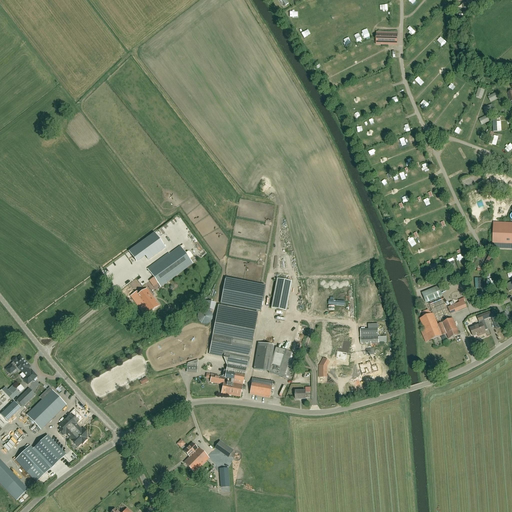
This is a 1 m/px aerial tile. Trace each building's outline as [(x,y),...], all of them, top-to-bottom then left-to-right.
[(463,13),(459,15),(460,18),(468,14),(465,9),(461,11),(463,13)] [(407,29),(412,35),(416,32),(410,26),(407,29)] [(378,34),(378,43),(396,44),(396,34),(378,34)] [(483,98),(484,89),(477,88),(476,97),(483,98)] [(490,103),(498,99),(495,92),(487,96),(490,103)] [(492,104),(483,107),(485,113),(494,111),(492,104)] [(481,125),(489,121),(486,115),(478,119),(481,125)] [(501,121),(496,121),(496,119),(492,119),(493,132),(501,131),(501,121)] [(498,137),(491,135),(488,144),(495,146),(498,137)] [(492,243),(492,248),(511,249),(511,222),(493,222),(492,243)] [(165,248),(154,233),(129,252),(136,261),(144,255),(148,260),(165,248)] [(407,241),(410,245),(415,242),(412,237),(407,241)] [(169,254),(148,269),(161,287),(193,264),(183,251),(172,259),(169,254)] [(487,270),(492,256),(485,253),(479,268),(487,270)] [(483,289),(482,278),(474,278),(475,289),(483,289)] [(265,287),(225,279),(220,304),(260,312),(265,287)] [(276,281),(270,311),(286,314),(292,284),(276,281)] [(443,297),(438,286),(421,293),(426,304),(443,297)] [(137,292),(131,297),(137,305),(140,302),(146,311),(148,314),(158,306),(146,290),(142,292),(140,294),(139,295),(137,292)] [(448,308),(451,314),(458,311),(455,305),(448,308)] [(204,308),(202,312),(199,311),(196,322),(209,325),(213,311),(204,308)] [(217,310),(209,355),(223,358),(227,366),(225,373),(225,377),(234,379),(233,384),(231,383),(230,386),(229,386),(228,386),(223,385),(221,394),(240,397),(242,389),(244,390),(245,389),(245,386),(242,385),(242,384),(246,368),(248,369),(252,343),(257,318),(217,310)] [(479,323),(479,325),(470,329),(473,336),(480,334),(480,335),(486,333),(485,330),(488,329),(484,320),(491,317),(492,320),(496,319),(493,310),(477,317),(479,323)] [(426,343),(433,340),(446,334),(449,339),(459,335),(453,319),(438,325),(433,314),(419,319),(424,330),(421,332),(426,343)] [(369,329),(360,330),(361,344),(379,344),(379,343),(387,343),(387,338),(378,338),(378,329),(369,329)] [(296,355),(276,349),(273,360),(272,360),(274,346),(258,343),(254,369),(269,371),(269,374),(288,379),(296,355)] [(335,354),(334,360),(335,360),(335,363),(338,364),(341,364),(345,365),(346,358),(347,358),(349,350),(342,348),(342,352),(337,351),(337,354),(335,354)] [(37,377),(32,372),(31,372),(28,369),(30,367),(20,357),(17,360),(17,359),(16,359),(15,358),(14,359),(13,360),(13,361),(13,362),(14,362),(12,364),(6,369),(10,374),(12,372),(18,368),(20,370),(21,370),(23,373),(24,373),(27,377),(23,380),(28,385),(37,377)] [(361,367),(358,367),(360,377),(365,376),(365,377),(377,373),(375,367),(371,369),(369,364),(366,365),(366,363),(360,364),(361,367)] [(206,374),(205,378),(211,379),(210,383),(215,384),(215,382),(223,384),(223,385),(228,386),(229,386),(230,386),(231,383),(224,382),(224,378),(216,377),(216,376),(212,375),(206,374)] [(141,385),(148,381),(146,377),(139,381),(141,385)] [(272,382),(252,379),(249,394),(269,397),(272,382)] [(19,393),(24,389),(20,385),(16,388),(19,393)] [(42,400),(27,416),(41,430),(66,405),(52,391),(53,391),(50,388),(40,397),(42,400)] [(23,407),(35,395),(29,389),(17,401),(23,407)] [(306,391),(295,391),(295,400),(306,400),(306,399),(311,398),(311,393),(306,393),(306,391)] [(14,402),(1,415),(7,421),(20,408),(14,402)] [(61,428),(59,430),(64,435),(65,434),(72,440),(71,441),(78,447),(81,444),(82,445),(87,440),(86,439),(89,436),(83,429),(82,430),(78,427),(75,424),(80,420),(81,420),(82,418),(78,414),(79,413),(75,409),(71,413),(72,414),(71,414),(59,426),(61,428)] [(25,418),(19,424),(22,426),(28,421),(30,424),(28,426),(31,430),(35,427),(28,419),(27,420),(25,418)] [(47,436),(33,450),(30,447),(15,460),(36,482),(50,469),(51,469),(65,455),(47,436)] [(176,444),(180,448),(184,443),(180,439),(176,444)] [(8,452),(14,446),(10,441),(3,448),(8,452)] [(220,441),(215,448),(218,451),(223,444),(220,441)] [(194,472),(200,466),(208,458),(198,448),(197,449),(192,444),(184,451),(190,458),(185,463),(194,472)] [(229,448),(225,455),(228,458),(233,451),(229,448)] [(0,485),(15,501),(27,490),(0,461),(0,485)] [(220,469),(221,488),(229,487),(228,469),(220,469)]
